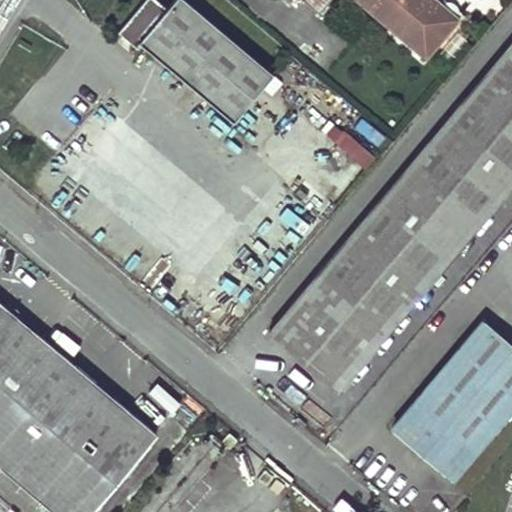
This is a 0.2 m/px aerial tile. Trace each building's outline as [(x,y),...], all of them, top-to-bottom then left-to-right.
[(138,39),(231,115),(269,68),(186,0),(165,0),(163,3),(159,0),(137,0),(115,27),(134,43),(138,39)] [(361,0),(393,27),(398,21),(374,0),(361,0)] [(393,27),(423,53),(455,15),(438,0),(374,0),(398,21),(393,27)] [(511,35),(266,331),(336,391),(511,180),(511,35)] [(0,460),(58,511),(94,511),(164,438),(0,294),(0,460)] [(390,425),(449,475),(511,399),(511,342),(481,317),(390,425)]
